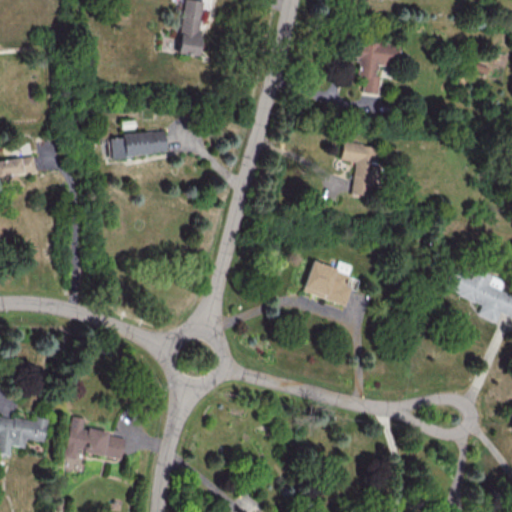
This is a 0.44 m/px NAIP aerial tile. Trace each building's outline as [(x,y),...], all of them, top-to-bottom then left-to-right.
[(194,54),(201,1),(196,0),(182,0),(175,51),(194,54)] [(374,93),(376,64),(394,66),(395,44),(353,40),(351,57),(356,57),(355,74),(362,75),(360,92),(374,93)] [(163,152),(162,131),(107,134),(108,155),(163,152)] [(348,193),(369,196),(377,145),(340,140),(337,159),(353,161),(348,193)] [(0,176),(33,172),(30,155),(0,158),(0,176)] [(309,260),(299,286),(300,286),(299,289),(342,305),(349,286),(343,284),(347,274),(309,260)] [(444,289),(479,302),(475,313),(493,320),(496,314),(511,319),(511,295),(498,290),(502,279),(473,268),(470,276),(451,269),(444,289)] [(7,444),(21,447),(22,438),(40,441),(44,418),(33,416),(32,421),(0,415),(0,452),(5,454),(7,444)] [(61,456),(73,458),(75,449),(119,458),(123,436),(80,427),(82,417),(69,415),(61,456)]
